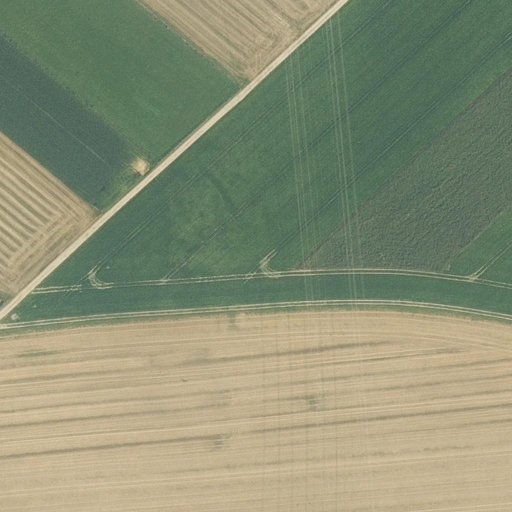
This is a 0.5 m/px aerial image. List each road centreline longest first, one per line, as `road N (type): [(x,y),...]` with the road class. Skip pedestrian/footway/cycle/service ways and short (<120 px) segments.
road 1 (track): [(0,329),(314,304),(390,304),(511,320)]
road 2 (track): [(0,313),(342,0)]
